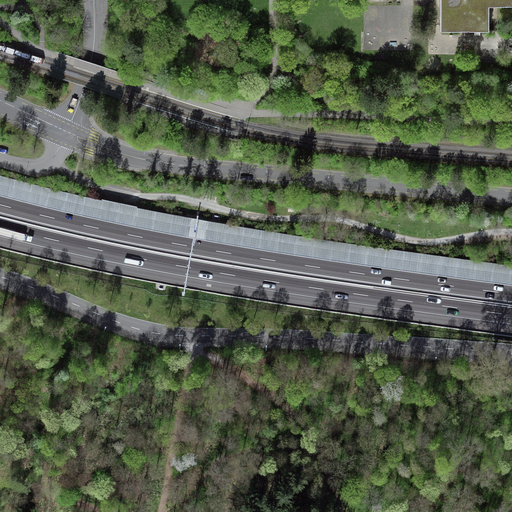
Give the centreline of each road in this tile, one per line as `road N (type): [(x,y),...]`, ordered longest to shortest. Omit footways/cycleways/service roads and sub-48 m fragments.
road 1 (primary): [(0,276),(156,333),(511,353)]
road 2 (motorway): [(511,294),(270,260),(0,204)]
road 3 (motorway): [(0,226),(223,273),(511,315)]
road 4 (residential): [(65,133),(174,164),(511,196)]
road 5 (track): [(347,511),(292,416),(204,355),(194,335),(154,511)]
road 6 (track): [(139,196),(273,218),(334,218),(410,240),(511,232)]
road 7 (residential): [(93,0),(87,75),(65,133)]
